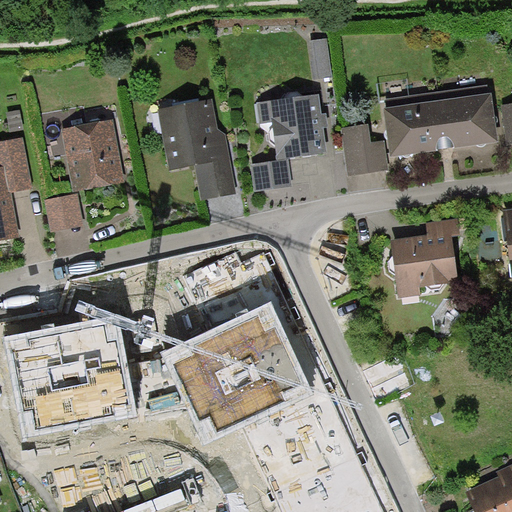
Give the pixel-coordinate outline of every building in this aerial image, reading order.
[(498,92),(389,107),(396,161),(506,146),(498,92)] [(313,97),(261,104),(263,119),(275,117),(281,155),(321,149),(313,97)] [(210,102),(163,111),(173,165),(197,161),(204,194),(234,189),(223,133),(216,134),(210,102)] [(111,121),(61,130),(73,193),(123,184),(111,121)] [(369,125),(341,129),(348,177),(388,171),(384,140),(371,142),(369,125)] [(0,249),(24,245),(14,197),(37,187),(27,136),(0,141),(0,249)] [(251,165),(254,191),(292,186),(288,160),(251,165)] [(45,201),(51,233),(84,226),(78,194),(45,201)] [(511,216),(503,219),(511,261),(511,216)] [(458,225),(394,234),(404,298),(468,288),(458,225)] [(218,431),(281,403),(278,396),(301,386),(269,314),(191,348),(196,360),(176,369),(200,420),(210,415),(218,431)] [(31,352),(16,355),(26,412),(35,410),(39,428),(109,416),(108,407),(125,404),(115,345),(107,347),(104,330),(30,343),(31,352)] [(502,478),(469,493),(477,511),(511,511),(511,466),(499,472),(502,478)]
